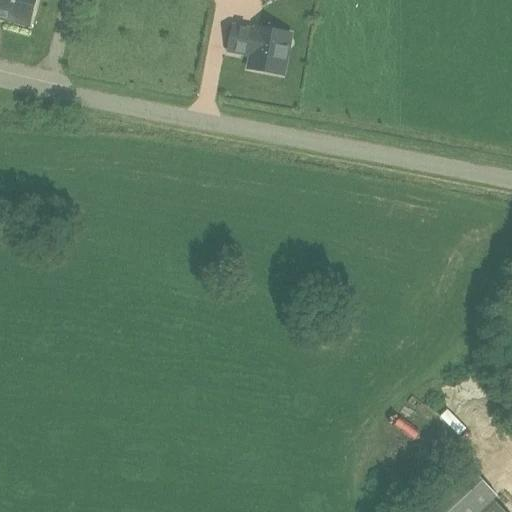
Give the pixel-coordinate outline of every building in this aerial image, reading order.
[(0,0),(0,17),(31,25),(37,0),(0,0)] [(194,22),(216,21),(216,11),(201,12),(201,4),(194,4),(194,22)] [(250,69),(283,75),(290,34),(257,27),(257,30),(233,26),(228,51),(252,56),(250,69)] [(502,511),(493,501),(480,511),(502,511)] [(419,503),(411,511),(429,511),(430,511),(419,503)]
